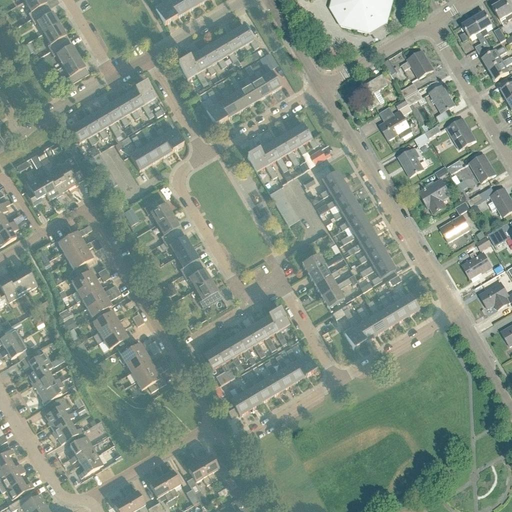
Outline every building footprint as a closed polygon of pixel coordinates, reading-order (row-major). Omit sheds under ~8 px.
[(43,0),(29,0),(24,3),(25,5),(26,5),(31,14),(28,16),(31,21),(34,19),(49,10),(43,0)] [(169,3),(166,0),(160,0),(163,4),(154,9),(165,27),(178,19),(169,4),(169,3)] [(174,0),(169,3),(169,4),(178,19),(189,13),(181,0),(174,0)] [(181,0),(189,13),(199,6),(195,0),(181,0)] [(332,0),(330,10),(340,28),(369,36),(387,25),(393,0),(332,0)] [(511,20),(511,15),(505,3),(493,10),(500,23),(506,20),(508,23),(511,20)] [(49,10),(34,19),(31,21),(34,26),(37,25),(43,33),(42,34),(43,36),(59,26),(49,10)] [(481,35),(485,32),(492,28),(484,15),(473,22),(481,35)] [(479,57),(490,51),(481,35),(473,22),(462,28),(470,42),(476,38),(481,46),(475,50),(479,57)] [(69,42),(59,26),(43,36),(44,38),(45,37),(50,46),(47,48),(50,53),(69,42)] [(244,27),(233,34),(242,49),(244,48),(250,44),(254,51),(259,48),(255,42),(253,42),(244,27)] [(501,45),(506,42),(499,31),(494,34),(501,45)] [(233,34),(222,40),(231,56),(233,54),(239,51),(244,58),(246,56),(248,55),(244,48),(242,49),(233,34)] [(222,40),(211,47),(220,62),(222,61),(229,57),(233,64),(235,63),(237,61),(233,54),(231,56),(222,40)] [(53,51),(50,53),(54,59),(57,57),(62,65),(61,66),(62,68),(78,58),(69,42),(53,51)] [(34,53),(29,45),(23,48),(28,57),(34,53)] [(211,47),(200,53),(209,69),(211,67),(218,63),(222,70),(224,69),(226,68),(222,61),(220,62),(211,47)] [(502,65),(499,59),(507,55),(504,50),(482,63),(489,73),(502,65)] [(200,53),(189,60),(198,75),(201,74),(203,78),(209,74),(211,77),(213,75),(215,74),(211,67),(209,69),(200,53)] [(257,53),(250,58),(251,59),(253,63),(260,59),(257,53)] [(433,73),(422,54),(407,63),(408,64),(401,68),(404,73),(411,69),(418,82),(433,73)] [(270,55),(269,56),(259,61),(266,73),(277,67),(270,55)] [(78,58),(62,68),(63,70),(64,70),(70,79),(66,81),(71,87),(89,76),(78,58)] [(189,60),(178,66),(187,82),(196,76),(200,83),(203,89),(205,87),(208,86),(203,78),(201,74),(198,75),(189,60)] [(502,65),(489,73),(495,84),(509,76),(505,70),(511,65),(511,63),(510,60),(502,65)] [(396,73),(388,62),(383,65),(390,76),(396,73)] [(261,81),(270,96),(281,89),(272,74),(263,79),(259,72),(260,71),(256,64),(250,67),(254,75),(259,82),(261,81)] [(44,68),(37,72),(42,80),(49,76),(44,68)] [(229,84),(240,79),(237,73),(227,78),(229,84)] [(367,86),(357,92),(369,112),(380,106),(384,104),(378,94),(395,84),(389,75),(368,87),(367,86)] [(261,81),(259,82),(252,86),(248,79),(244,81),(248,88),(250,87),(259,102),(270,96),(261,81)] [(147,85),(136,91),(145,107),(146,106),(156,100),(147,85)] [(250,87),(248,88),(241,92),(237,85),(233,88),(237,95),(239,93),(248,109),(259,102),(250,87)] [(405,100),(418,93),(414,86),(401,94),(405,100)] [(511,87),(501,94),(507,105),(511,102),(511,87)] [(454,109),(442,88),(429,96),(441,117),(454,109)] [(136,91),(125,98),(134,113),(136,112),(142,108),(146,115),(149,121),(154,118),(150,113),(146,106),(145,107),(136,91)] [(239,93),(237,95),(230,99),(226,92),(222,94),(226,101),(228,100),(237,115),(248,109),(239,93)] [(409,108),(422,101),(418,94),(405,102),(409,108)] [(125,98),(114,104),(123,120),(125,118),(131,115),(135,121),(140,119),(136,112),(134,113),(125,98)] [(220,105),(215,98),(211,101),(214,105),(215,108),(217,106),(226,122),(237,115),(228,100),(226,101),(220,105)] [(405,102),(404,102),(396,107),(399,112),(408,107),(405,102)] [(114,104),(103,111),(112,126),(114,125),(120,121),(125,128),(129,125),(125,118),(123,120),(114,104)] [(217,106),(215,108),(214,105),(205,110),(206,113),(215,128),(226,122),(217,106)] [(394,123),(380,131),(388,143),(399,137),(401,141),(412,134),(403,119),(412,114),(409,108),(400,113),(391,118),(393,120),(394,123)] [(103,111),(92,117),(101,133),(103,131),(110,127),(114,134),(117,140),(121,137),(118,132),(114,125),(112,126),(103,111)] [(157,119),(164,115),(162,111),(155,115),(157,119)] [(92,117),(81,124),(90,139),(92,138),(99,134),(103,141),(107,138),(103,131),(101,133),(92,117)] [(448,126),(456,122),(453,117),(446,121),(448,126)] [(475,143),(462,122),(447,131),(459,153),(475,143)] [(81,124),(70,130),(79,146),(88,140),(92,147),(96,145),(92,138),(90,139),(81,124)] [(303,126),(293,132),(302,147),(308,144),(313,151),(317,148),(303,126)] [(437,129),(425,136),(429,141),(440,134),(437,129)] [(161,130),(157,133),(161,140),(163,139),(173,154),(184,147),(174,132),(165,137),(161,130)] [(293,132),(282,138),(291,154),(292,153),(298,149),(302,156),(306,154),(302,147),(293,132)] [(151,137),(146,140),(150,146),(152,145),(162,160),(173,154),(163,139),(161,140),(155,144),(151,137)] [(419,151),(429,145),(424,137),(414,143),(419,151)] [(136,138),(132,140),(139,153),(141,152),(151,167),(162,160),(152,145),(150,146),(144,150),(136,138)] [(291,154),(282,138),(271,145),(280,160),(281,160),(287,156),(294,168),(299,166),(295,160),(296,160),(292,153),(291,154)] [(128,139),(121,143),(124,148),(131,143),(128,139)] [(62,151),(58,145),(50,149),(54,156),(62,151)] [(280,160),(271,145),(261,151),(269,166),(270,166),(276,163),(283,175),(288,172),(284,167),(285,167),(281,160),(280,160)] [(261,151),(250,157),(259,173),(265,169),(272,181),(277,179),(274,173),(270,166),(269,166),(261,151)] [(315,167),(323,162),(326,160),(320,151),(309,158),(315,167)] [(409,180),(423,172),(417,161),(419,159),(414,151),(398,160),(409,180)] [(139,153),(130,158),(140,174),(151,167),(141,152),(139,153)] [(36,157),(40,163),(47,159),(43,153),(36,157)] [(99,155),(89,162),(92,167),(102,161),(99,155)] [(30,160),(34,167),(40,164),(36,157),(30,160)] [(495,178),(483,158),(469,166),(481,186),(495,178)] [(60,166),(55,168),(69,191),(75,187),(76,188),(79,186),(78,184),(84,181),(76,167),(77,166),(72,159),(65,163),(68,169),(63,172),(60,166)] [(102,161),(92,167),(95,172),(105,166),(102,161)] [(310,161),(305,164),(309,171),(314,168),(310,161)] [(24,171),(29,168),(26,162),(21,165),(24,171)] [(451,179),(463,172),(459,165),(447,172),(451,179)] [(105,166),(95,172),(98,177),(108,171),(105,166)] [(69,191),(55,168),(51,171),(55,177),(49,180),(60,197),(63,196),(62,194),(69,191)] [(449,175),(446,170),(445,169),(435,176),(438,181),(449,175)] [(108,171),(98,177),(101,182),(111,176),(108,171)] [(252,174),(245,177),(249,186),(256,183),(252,174)] [(322,198),(344,185),(337,174),(322,183),(327,192),(321,196),(322,198)] [(111,176),(101,182),(104,187),(114,181),(111,176)] [(41,177),(36,180),(50,202),(56,198),(57,199),(60,197),(49,180),(44,183),(41,177)] [(302,184),(306,190),(316,185),(312,178),(302,184)] [(27,185),(32,194),(27,196),(34,208),(39,205),(40,208),(44,205),(41,199),(46,196),(49,202),(50,202),(36,180),(27,185)] [(117,186),(114,181),(104,187),(107,192),(117,186)] [(427,187),(428,189),(418,195),(428,211),(429,211),(433,218),(445,210),(441,204),(450,198),(441,182),(434,186),(433,184),(427,187)] [(344,185),(322,198),(323,200),(330,196),(334,202),(327,207),(328,209),(350,195),(344,185)] [(491,190),(479,197),(467,204),(470,209),(477,205),(478,207),(478,208),(484,204),(483,204),(495,196),(491,190)] [(273,202),(283,196),(280,191),(270,197),(273,202)] [(497,211),(502,220),(511,214),(511,206),(503,192),(490,199),(493,204),(488,207),(492,214),(497,211)] [(350,195),(328,209),(330,211),(336,207),(340,213),(333,217),(335,219),(357,206),(350,195)] [(283,196),(273,202),(276,207),(286,201),(283,196)] [(151,215),(157,226),(173,217),(162,200),(144,211),(148,217),(151,215)] [(286,201),(276,207),(279,212),(290,206),(286,201)] [(7,202),(3,205),(0,206),(0,211),(10,206),(7,202)] [(469,211),(466,205),(465,204),(455,210),(459,217),(469,211)] [(477,205),(470,209),(475,217),(480,214),(477,208),(478,207),(477,205)] [(10,206),(0,211),(0,224),(5,221),(2,216),(8,212),(6,209),(10,206)] [(290,206),(279,212),(282,217),(292,211),(290,206)] [(357,206),(335,219),(336,222),(343,218),(347,224),(340,228),(341,230),(363,217),(357,206)] [(128,223),(136,218),(131,211),(123,215),(128,223)] [(292,211),(282,217),(285,222),(295,216),(292,211)] [(8,227),(5,221),(0,224),(0,236),(25,222),(21,216),(13,221),(14,223),(8,227)] [(299,222),(295,216),(285,222),(289,228),(299,222)] [(173,217),(157,226),(164,237),(160,239),(164,245),(182,234),(173,217)] [(353,235),(346,239),(341,242),(342,245),(348,241),(370,228),(363,217),(341,230),(342,232),(349,228),(353,235)] [(448,245),(470,232),(462,218),(440,231),(448,245)] [(25,222),(0,236),(0,249),(16,240),(13,235),(19,231),(19,232),(28,227),(25,222)] [(89,227),(77,234),(58,245),(64,254),(82,243),(80,239),(92,232),(89,227)] [(370,228),(348,241),(342,245),(343,247),(356,239),(360,246),(347,253),(348,256),(376,239),(370,228)] [(505,228),(488,238),(495,249),(510,240),(511,243),(511,231),(511,232),(510,231),(508,233),(505,228)] [(482,233),(476,237),(480,242),(485,239),(482,233)] [(182,234),(164,245),(167,250),(170,248),(177,259),(192,250),(182,234)] [(376,239),(348,256),(349,258),(362,250),(366,257),(349,267),(351,269),(383,250),(376,239)] [(97,240),(90,244),(85,247),(82,243),(64,254),(69,263),(87,252),(93,249),(100,245),(97,240)] [(481,255),(491,248),(486,241),(476,247),(481,255)] [(100,245),(93,249),(95,253),(102,249),(100,245)] [(336,257),(340,254),(336,247),(331,250),(336,257)] [(201,266),(192,250),(177,259),(183,270),(180,272),(183,277),(201,266)] [(360,263),(351,269),(352,271),(368,261),(372,267),(360,275),(361,277),(389,261),(383,250),(360,263)] [(93,261),(87,252),(69,263),(74,272),(85,265),(93,261)] [(485,274),(492,270),(483,256),(477,259),(474,255),(470,257),(472,262),(462,269),(469,282),(484,273),(485,274)] [(318,257),(303,266),(309,277),(324,268),(323,266),(318,257)] [(389,261),(361,277),(362,279),(375,272),(379,278),(372,282),(374,287),(381,283),(380,281),(396,272),(389,261)] [(324,268),(309,277),(315,288),(331,279),(330,277),(326,270),(333,266),(330,262),(323,266),(324,268)] [(49,263),(43,266),(46,271),(51,268),(49,263)] [(88,269),(85,265),(74,272),(76,276),(88,269)] [(18,277),(28,293),(38,288),(24,266),(20,268),(23,274),(18,277)] [(189,280),(196,291),(211,282),(201,266),(183,277),(186,282),(189,280)] [(88,269),(76,276),(78,280),(91,273),(88,269)] [(101,279),(108,275),(105,270),(98,275),(101,279)] [(91,273),(78,280),(72,284),(77,293),(96,282),(91,273)] [(331,279),(315,288),(322,299),(337,290),(336,288),(332,281),(339,277),(336,273),(330,277),(331,279)] [(28,293),(18,277),(13,280),(9,274),(5,277),(18,299),(28,293)] [(108,275),(101,279),(104,283),(110,279),(108,275)] [(59,276),(53,279),(56,286),(62,282),(59,276)] [(18,299),(5,277),(1,279),(4,285),(0,287),(0,289),(9,305),(18,299)] [(337,290),(322,299),(328,310),(344,301),(339,292),(345,288),(351,285),(352,287),(358,284),(355,280),(353,277),(343,284),(336,288),(337,290)] [(393,289),(402,283),(399,278),(390,283),(393,289)] [(96,282),(77,293),(82,301),(101,291),(96,282)] [(211,282),(196,291),(202,302),(199,304),(203,311),(222,300),(211,282)] [(171,284),(164,288),(170,298),(177,294),(171,284)] [(511,295),(508,298),(500,285),(479,298),(487,312),(494,307),(497,313),(507,307),(508,307),(511,305),(511,306),(511,295)] [(369,286),(360,291),(363,295),(372,290),(369,286)] [(108,292),(103,295),(101,291),(82,301),(87,310),(111,296),(118,292),(115,288),(108,292)] [(0,309),(9,305),(0,289),(0,309)] [(108,304),(114,301),(121,297),(118,292),(111,296),(87,310),(92,319),(95,317),(111,308),(108,304)] [(397,295),(392,298),(397,305),(399,303),(408,318),(419,312),(410,297),(401,302),(397,295)] [(383,297),(379,299),(382,304),(386,311),(388,310),(397,325),(408,318),(399,303),(397,305),(390,308),(386,302),(383,297)] [(134,307),(132,303),(125,307),(127,311),(134,307)] [(372,303),(368,306),(371,311),(375,318),(377,316),(386,332),(397,325),(388,310),(386,311),(379,315),(375,308),(372,303)] [(352,305),(347,307),(352,318),(357,316),(352,305)] [(37,314),(33,308),(26,313),(29,318),(37,314)] [(95,317),(98,322),(93,325),(99,334),(117,323),(112,314),(113,314),(111,308),(95,317)] [(361,309),(357,312),(360,317),(364,324),(366,323),(375,338),(386,332),(377,316),(375,318),(368,321),(364,315),(361,309)] [(341,310),(339,312),(332,316),(336,322),(345,316),(341,310)] [(347,311),(343,313),(349,324),(354,321),(347,311)] [(280,312),(269,318),(278,333),(280,332),(289,327),(280,312)] [(67,315),(60,318),(63,324),(64,323),(70,320),(67,315)] [(135,324),(142,320),(139,315),(132,319),(135,324)] [(269,318),(258,325),(267,340),(269,339),(275,335),(279,342),(284,339),(280,332),(278,333),(269,318)] [(63,324),(69,333),(76,329),(70,320),(63,324)] [(142,320),(135,324),(137,329),(144,324),(142,320)] [(354,321),(349,324),(352,328),(353,331),(355,329),(364,345),(375,338),(366,323),(364,324),(358,328),(354,321)] [(38,331),(45,328),(42,323),(36,326),(38,331)] [(117,323),(99,334),(104,342),(122,332),(117,323)] [(258,325),(247,331),(256,346),(258,345),(264,342),(268,349),(271,354),(276,352),(273,346),(269,339),(267,340),(258,325)] [(511,327),(501,335),(509,349),(511,347),(511,327)] [(352,328),(343,333),(345,336),(344,336),(354,351),(364,345),(355,329),(353,331),(352,328)] [(247,331),(236,337),(245,353),(247,352),(253,348),(257,355),(260,360),(265,358),(262,352),(258,345),(256,346),(247,331)] [(0,354),(22,342),(17,332),(0,341),(0,347),(2,346),(5,351),(0,354)] [(122,332),(104,342),(109,351),(116,347),(119,353),(126,348),(130,346),(127,340),(122,332)] [(236,337),(225,344),(234,359),(236,358),(243,354),(247,361),(251,358),(247,352),(245,353),(236,337)] [(32,348),(27,338),(23,340),(28,350),(32,348)] [(22,342),(0,354),(2,359),(8,355),(11,361),(16,358),(19,363),(22,362),(33,355),(37,353),(39,352),(35,347),(28,351),(22,342)] [(151,351),(158,347),(155,343),(148,347),(151,351)] [(82,344),(77,347),(82,355),(87,352),(82,344)] [(225,344),(214,350),(223,366),(226,364),(232,360),(236,367),(238,366),(240,365),(236,358),(234,359),(225,344)] [(119,353),(121,357),(126,366),(145,355),(140,346),(129,352),(126,348),(119,353)] [(158,347),(151,351),(153,356),(160,352),(158,347)] [(207,363),(201,367),(206,375),(212,372),(221,367),(229,381),(234,379),(226,364),(223,366),(214,350),(203,357),(207,363)] [(291,351),(287,353),(294,365),(296,364),(305,379),(316,373),(307,358),(298,363),(291,351)] [(45,354),(41,356),(39,352),(37,353),(33,355),(22,362),(24,367),(23,368),(25,372),(31,368),(34,374),(28,377),(30,376),(51,364),(45,354)] [(150,363),(145,355),(126,366),(131,374),(150,363)] [(280,357),(276,360),(283,372),(285,370),(294,386),(305,379),(296,364),(294,365),(287,369),(280,357)] [(150,363),(131,374),(137,383),(168,365),(165,360),(158,364),(156,369),(154,370),(150,363)] [(101,372),(106,369),(102,363),(95,367),(101,372)] [(51,364),(28,377),(32,384),(31,384),(33,388),(51,377),(47,372),(53,368),(51,364)] [(269,364),(265,366),(272,378),(274,377),(283,392),(294,386),(285,370),(283,372),(276,376),(269,364)] [(170,369),(168,365),(137,383),(142,392),(148,388),(149,391),(164,382),(162,379),(160,380),(158,376),(163,373),(170,369)] [(261,375),(257,378),(261,385),(263,383),(272,399),(283,392),(274,377),(272,378),(265,382),(261,375)] [(54,382),(51,377),(33,388),(34,391),(36,390),(39,396),(62,383),(66,381),(63,377),(54,382)] [(164,382),(149,391),(151,394),(166,385),(164,382)] [(250,382),(246,384),(250,391),(252,390),(261,405),(272,399),(263,383),(261,385),(255,388),(250,382)] [(62,383),(39,396),(43,403),(42,403),(44,407),(62,396),(58,390),(64,387),(62,383)] [(225,396),(220,388),(214,391),(219,400),(225,396)] [(240,388),(235,391),(239,397),(241,396),(250,412),(261,405),(252,390),(250,391),(244,395),(240,388)] [(230,397),(221,403),(225,408),(232,420),(238,417),(239,418),(250,412),(241,396),(239,397),(233,401),(230,397)] [(50,406),(53,412),(44,417),(48,424),(47,425),(49,428),(72,414),(66,417),(63,412),(69,409),(63,399),(50,406)] [(80,401),(75,403),(79,410),(83,408),(84,407),(80,401)] [(76,412),(79,417),(86,413),(83,408),(79,410),(76,412)] [(85,417),(88,422),(94,417),(91,413),(85,417)] [(72,414),(49,428),(50,427),(54,433),(53,434),(54,437),(72,427),(69,422),(75,418),(72,414)] [(75,432),(72,427),(54,437),(56,441),(57,440),(61,446),(73,439),(83,433),(81,429),(75,432)] [(83,433),(73,439),(76,444),(70,448),(73,453),(67,457),(70,461),(92,447),(86,438),(83,433)] [(98,457),(92,447),(70,461),(72,465),(78,461),(81,467),(98,457)] [(0,470),(11,464),(8,459),(14,455),(12,451),(6,455),(3,450),(0,451),(0,470)] [(104,451),(101,453),(107,461),(110,459),(104,451)] [(98,457),(81,467),(84,472),(79,476),(81,480),(103,467),(98,457)] [(213,461),(211,457),(199,464),(212,485),(216,482),(212,475),(219,471),(236,499),(242,496),(219,457),(213,461)] [(15,470),(11,464),(0,470),(0,481),(1,483),(23,470),(21,466),(15,470)] [(212,485),(199,464),(188,471),(194,481),(188,485),(192,491),(199,504),(202,509),(208,506),(195,485),(203,480),(207,488),(212,485)] [(23,470),(1,483),(0,483),(0,491),(2,495),(6,492),(22,483),(19,477),(25,474),(23,470)] [(161,480),(173,500),(178,497),(174,490),(180,486),(172,473),(161,480)] [(173,500),(161,480),(150,486),(158,500),(164,496),(168,503),(173,500)] [(26,488),(22,483),(6,492),(12,502),(28,493),(28,492),(34,489),(32,485),(26,488)] [(229,493),(226,487),(216,492),(220,498),(229,493)] [(192,491),(187,495),(194,507),(199,504),(192,491)] [(14,511),(17,510),(18,511),(37,511),(46,507),(40,497),(34,500),(31,494),(8,508),(10,511),(14,511)] [(146,511),(144,508),(145,507),(137,494),(126,500),(132,511),(146,511)] [(235,511),(248,511),(241,499),(231,505),(235,511)] [(132,511),(126,500),(114,507),(117,511),(132,511)]
